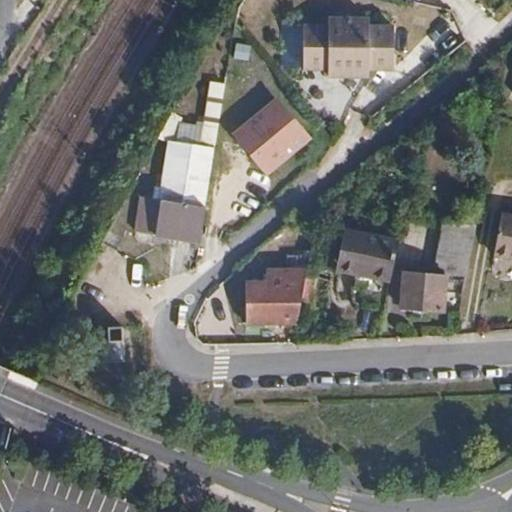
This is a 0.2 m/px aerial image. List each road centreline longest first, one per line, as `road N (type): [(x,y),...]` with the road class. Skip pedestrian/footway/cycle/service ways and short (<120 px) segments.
road 1 (residential): [(511,18),(461,69),(184,295),(168,332),(173,360),(194,367),(511,351)]
road 2 (residential): [(462,504),(394,509),(279,481),(251,489)]
road 3 (tertiary): [(168,466),(0,394)]
